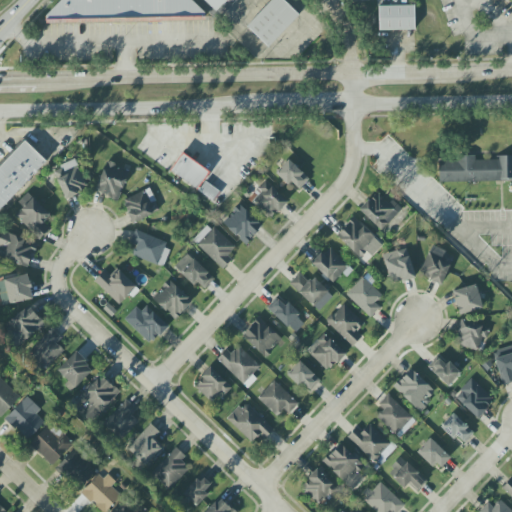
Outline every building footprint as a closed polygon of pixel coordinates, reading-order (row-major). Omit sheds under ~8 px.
[(59,0),(45,15),(46,20),(204,18),(204,13),(190,0),(59,0)] [(224,0),(214,11),(202,0),(224,0)] [(267,47),(246,27),(272,0),(282,0),(298,15),(267,47)] [(379,30),(379,6),(414,6),(414,30),(379,30)] [(0,165),(0,210),(46,161),(23,140),(0,165)] [(199,189),(209,170),(180,154),(170,173),(199,189)] [(511,155),(499,156),(499,160),(475,160),(475,157),(439,157),(439,182),(511,180),(511,155)] [(87,191),(76,160),(53,168),(64,199),(87,191)] [(276,172),(297,191),(309,179),(288,160),(276,172)] [(118,200),(128,170),(105,162),(95,192),(118,200)] [(218,191),(205,182),(198,191),(212,201),(218,191)] [(250,201),(268,220),(287,203),(268,184),(250,201)] [(160,210),(148,189),(122,203),(134,224),(160,210)] [(359,209),(380,231),(402,210),(392,199),(388,203),(377,192),(359,209)] [(49,230),(42,223),(50,216),(33,198),(15,215),(38,240),(49,230)] [(245,245),(262,226),(239,204),(221,223),(245,245)] [(360,258),(366,252),(372,257),(383,245),(353,217),(336,236),(360,258)] [(235,248),(208,224),(192,241),(223,270),(232,259),(228,255),(235,248)] [(37,244),(0,230),(0,258),(28,268),(37,244)] [(135,231),(130,243),(136,246),(133,255),(163,268),(172,246),(135,231)] [(454,256),(431,246),(419,276),(442,285),(454,256)] [(332,285),(350,270),(330,247),(312,263),(332,285)] [(414,278),(407,249),(383,255),(390,284),(414,278)] [(214,279),(187,253),(175,266),(202,292),(214,279)] [(136,286),(118,270),(110,278),(103,271),(94,282),(119,305),(136,286)] [(313,277),(309,282),(300,273),(289,284),(318,312),(333,296),(313,277)] [(0,281),(0,296),(3,306),(33,298),(27,274),(0,281)] [(380,308),(375,303),(382,295),(362,277),(345,295),(370,318),(380,308)] [(174,320),(192,303),(170,280),(152,297),(174,320)] [(458,315),(482,310),(477,285),(453,290),(458,315)] [(304,325),(296,316),(297,315),(280,297),(268,307),(293,335),(304,325)] [(364,324),(342,303),(325,321),(353,347),(362,337),(356,332),(364,324)] [(45,324),(28,305),(1,329),(17,348),(45,324)] [(141,312),(136,307),(124,318),(149,345),(168,328),(147,305),(141,312)] [(281,340),(260,318),(242,335),(263,357),(281,340)] [(480,352),(487,328),(461,320),(453,344),(480,352)] [(57,343),(62,339),(52,329),(28,352),(45,370),(64,351),(57,343)] [(345,354),(324,333),(307,351),(328,372),(345,354)] [(502,386),(511,383),(511,346),(493,351),(502,386)] [(93,370),(76,352),(55,371),(73,390),(93,370)] [(439,356),(428,368),(448,387),(460,374),(439,356)] [(288,374),(308,393),(320,381),(299,361),(288,374)] [(229,386),(210,368),(193,386),(212,404),(229,386)] [(419,412),(437,393),(410,369),(393,387),(419,412)] [(77,399),(84,405),(79,411),(92,422),(119,392),(100,374),(77,399)] [(0,417),(1,418),(20,397),(0,378),(0,417)] [(454,397),(477,418),(494,400),(471,378),(454,397)] [(287,416),(298,404),(273,381),(257,399),(277,417),(283,411),(287,416)] [(378,404),(383,410),(376,417),(399,439),(416,421),(387,394),(378,404)] [(40,410),(27,396),(5,419),(27,441),(45,423),(36,414),(40,410)] [(131,416),(136,410),(125,399),(103,424),(121,441),(138,422),(131,416)] [(258,436),(262,441),(273,429),(244,402),(227,420),(251,443),(258,436)] [(453,440),(457,436),(464,443),(474,433),(453,413),(440,427),(453,440)] [(72,447),(51,424),(29,444),(51,467),(72,447)] [(153,441),(160,433),(150,424),(127,449),(145,466),(161,448),(153,441)] [(370,424),(361,433),(356,428),(348,437),(379,466),(395,448),(370,424)] [(418,451),(438,470),(450,458),(430,438),(418,451)] [(323,461),(352,491),(364,479),(358,473),(363,467),(341,444),(323,461)] [(168,490),(188,469),(181,462),(185,457),(175,448),(151,474),(168,490)] [(96,471),(73,450),(56,468),(79,489),(96,471)] [(404,488),(408,484),(416,492),(427,481),(400,457),(387,471),(404,488)] [(336,489),(317,469),(300,486),(319,506),(336,489)] [(114,484),(100,472),(80,493),(100,511),(105,511),(121,496),(111,487),(114,484)] [(194,506),(215,485),(202,473),(182,494),(194,506)] [(511,479),(502,488),(511,497),(511,479)] [(388,511),(389,511),(398,511),(404,505),(380,482),(371,491),(368,488),(360,496),(377,511),(388,511)] [(204,511),(234,511),(220,497),(204,511)] [(147,511),(141,505),(135,510),(125,499),(110,511),(147,511)] [(488,503),(479,511),(511,511),(500,500),(493,508),(488,503)]
